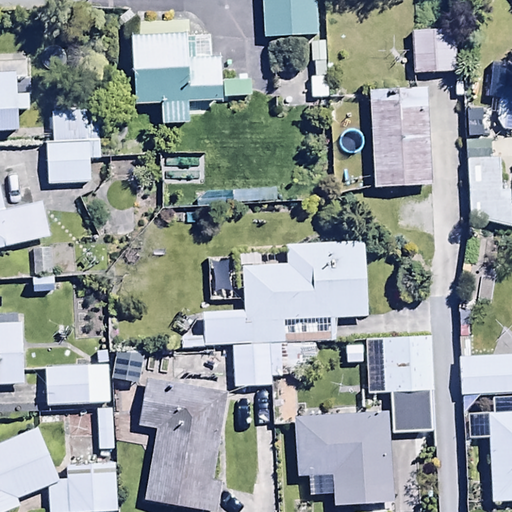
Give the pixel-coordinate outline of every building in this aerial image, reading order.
[(314,0),(260,0),(261,41),(316,39),(314,0)] [(454,32),(409,33),(410,77),(455,76),(454,32)] [(193,36),(129,38),(131,109),(159,108),(159,126),(186,125),(185,107),(221,106),(221,101),(249,100),(249,82),(220,83),(219,61),(194,62),(193,36)] [(325,101),(324,46),(308,46),(309,65),(312,64),(311,101),(325,101)] [(0,135),(17,135),(16,113),(28,113),(28,95),(16,96),(15,75),(0,75),(0,135)] [(425,90),(367,93),(371,192),(429,190),(425,90)] [(494,123),(502,134),(511,134),(511,101),(496,100),(494,123)] [(486,110),(462,111),(468,227),(508,225),(507,190),(499,191),(497,162),(488,163),(486,110)] [(46,143),(46,188),(88,187),(88,162),(99,162),(99,133),(86,133),(86,115),(50,115),(51,143),(46,143)] [(0,251),(49,240),(40,205),(2,214),(0,205),(0,251)] [(179,338),(180,351),(231,350),(233,393),(269,391),(268,381),(314,380),(313,346),(335,345),(334,323),(366,321),(363,245),(283,248),(284,270),(278,270),(277,262),(259,262),(259,257),(240,257),(242,313),(200,315),(201,338),(179,338)] [(68,261),(67,246),(31,247),(32,278),(52,278),(52,261),(68,261)] [(0,387),(23,388),(22,318),(0,318),(0,387)] [(364,340),(364,396),(430,395),(429,339),(364,340)] [(114,353),(109,382),(137,386),(142,358),(114,353)] [(511,356),(456,359),(458,398),(511,395),(511,356)] [(107,406),(106,367),(44,369),(45,409),(107,406)] [(224,395),(143,384),(137,430),(152,432),(142,505),(191,511),(215,511),(220,484),(212,483),(224,395)] [(110,411),(94,411),(96,453),(112,453),(110,411)] [(511,414),(484,416),(488,504),(511,503),(511,414)] [(386,416),(291,421),(294,480),(307,479),(308,500),(332,499),(332,493),(390,490),(386,416)] [(0,511),(13,511),(17,511),(14,505),(47,491),(47,511),(113,511),(113,466),(63,467),(64,483),(59,483),(36,428),(0,443),(0,511)]
